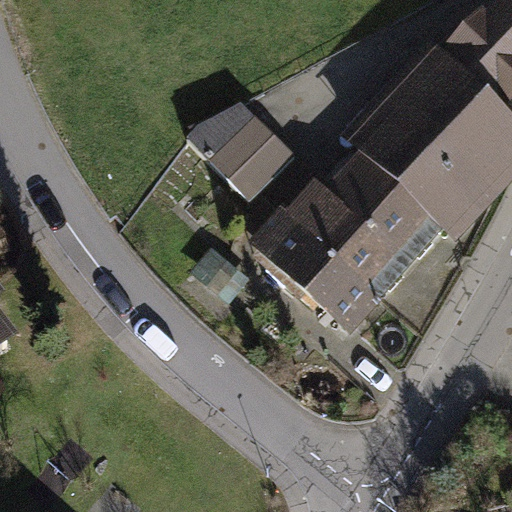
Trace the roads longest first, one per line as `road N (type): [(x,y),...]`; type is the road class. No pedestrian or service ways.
road 1 (residential): [(375,506),(223,392),(80,241),(23,152),(0,89)]
road 2 (residential): [(375,506),(511,272)]
